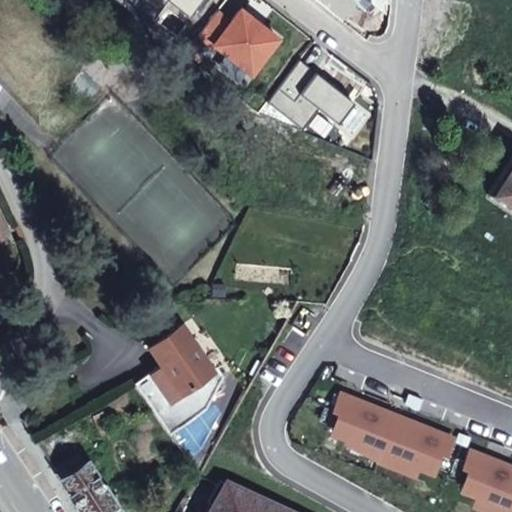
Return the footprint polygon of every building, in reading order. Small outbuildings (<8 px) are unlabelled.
[(276,38),(239,9),(229,22),(215,11),(197,35),(211,46),(213,44),(249,73),(276,38)] [(298,59),(266,101),(301,128),(317,108),(336,123),(352,102),(298,59)] [(511,157),(486,195),(511,211),(511,157)] [(212,369),(181,325),(149,347),(161,364),(134,382),(169,433),(207,408),(224,376),(217,366),(212,369)] [(88,463),(80,450),(54,467),(62,480),(88,463)] [(84,511),(109,496),(88,463),(62,480),(82,511),(84,511)] [(175,511),(275,511),(275,508),(198,473),(175,511)] [(102,511),(114,505),(109,496),(84,511),(102,511)]
